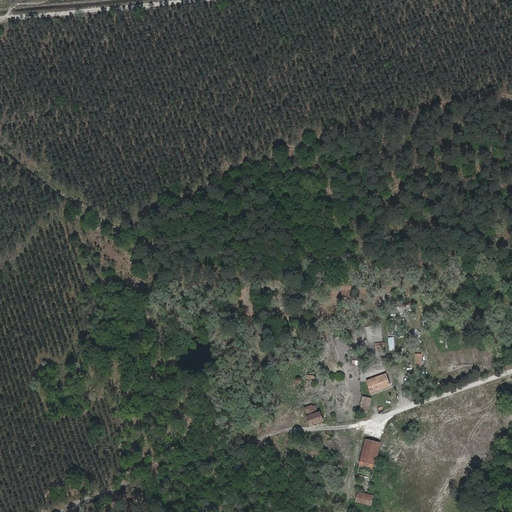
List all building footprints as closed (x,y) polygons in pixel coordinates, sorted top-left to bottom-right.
[(422,365),(422,349),(406,349),(407,365),(422,365)] [(386,372),(366,380),(371,393),(391,386),(386,372)] [(372,398),(362,396),(359,411),(369,413),(372,398)] [(312,404),(304,408),(311,426),(323,421),(320,411),(318,412),(316,405),(313,406),(312,404)] [(380,443),(365,439),(357,475),(359,475),(358,479),(362,480),(363,476),(372,478),(380,443)] [(371,505),(373,495),(358,492),(355,502),(371,505)]
